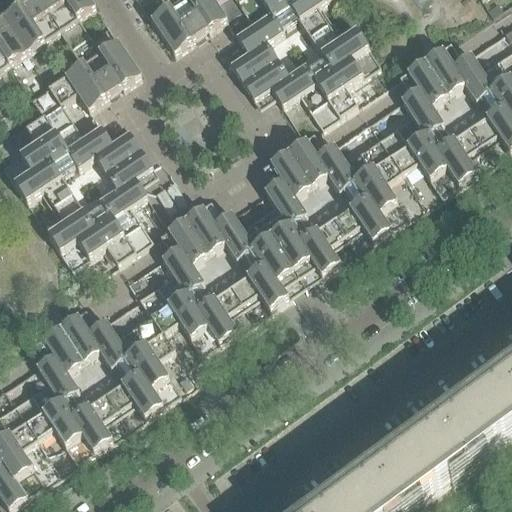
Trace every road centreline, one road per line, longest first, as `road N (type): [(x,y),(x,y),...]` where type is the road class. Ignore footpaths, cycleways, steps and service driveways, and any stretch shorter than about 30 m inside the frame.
road 1 (residential): [(102,511),(511,211)]
road 2 (residential): [(170,84),(206,61),(282,176),(205,228),(199,219)]
road 3 (residential): [(199,219),(131,109),(170,84)]
